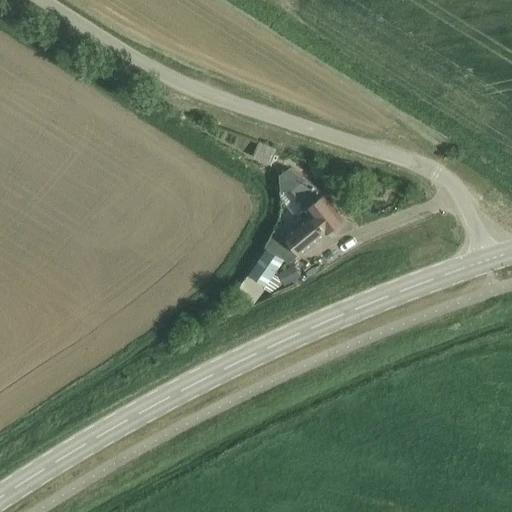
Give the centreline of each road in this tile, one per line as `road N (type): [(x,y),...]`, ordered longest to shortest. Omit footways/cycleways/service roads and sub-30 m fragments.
road 1 (tertiary): [(0,497),(192,383),(336,316),(488,260)]
road 2 (unclassified): [(488,260),(459,194),(435,173),(171,81),(40,0)]
